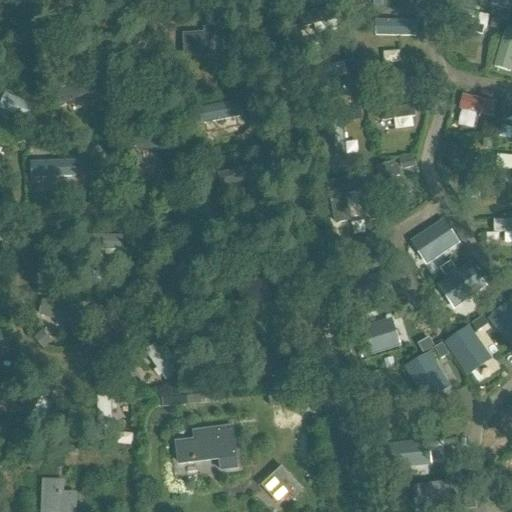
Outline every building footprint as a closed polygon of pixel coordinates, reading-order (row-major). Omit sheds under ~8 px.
[(0,0),(0,10),(24,7),(22,0),(0,0)] [(492,0),(491,7),(506,10),(508,0),(492,0)] [(334,9),(299,16),(302,28),(315,26),(336,21),(334,9)] [(458,10),(455,22),(474,27),(484,29),(486,29),(489,17),(458,10)] [(375,22),(375,37),(415,38),(416,22),(375,22)] [(204,34),(184,35),(184,54),(215,53),(214,28),(204,29),(204,34)] [(511,34),(505,32),(494,67),(510,72),(511,63),(511,34)] [(318,43),(302,47),(305,59),(320,55),(318,43)] [(344,63),(307,71),(310,83),(329,79),(337,77),(346,75),(344,63)] [(96,77),(56,92),(61,105),(101,90),(96,77)] [(420,78),(381,85),(383,98),(423,92),(420,78)] [(5,94),(0,104),(0,107),(18,116),(24,119),(30,121),(37,107),(5,94)] [(463,96),(460,110),(494,118),(497,104),(463,96)] [(241,102),(200,110),(203,125),(244,117),(241,102)] [(413,106),(380,111),(381,123),(394,121),(412,118),(415,118),(413,106)] [(345,157),(342,121),(322,123),(325,159),(345,157)] [(128,135),(128,150),(164,151),(165,137),(128,135)] [(511,157),(497,156),(496,168),(511,169),(511,157)] [(467,158),(465,200),(479,201),(481,159),(467,158)] [(75,161),(31,162),(32,179),(76,177),(75,161)] [(377,167),(386,207),(402,203),(393,164),(377,167)] [(256,166),(219,175),(222,188),(259,179),(256,166)] [(326,183),(335,225),(351,222),(345,196),(361,192),(358,177),(326,183)] [(511,221),(494,222),(494,234),(505,234),(511,233),(511,221)] [(444,223),(414,242),(427,263),(458,243),(444,223)] [(85,236),(85,250),(107,251),(115,251),(122,251),(123,251),(124,237),(123,237),(85,236)] [(511,236),(503,236),(503,251),(511,250),(511,236)] [(176,266),(162,305),(175,310),(190,271),(176,266)] [(471,266),(442,287),(456,307),(485,286),(471,266)] [(385,275),(343,289),(349,309),(391,295),(385,275)] [(273,281),(239,287),(242,305),(276,300),(273,281)] [(44,301),(41,317),(83,325),(86,309),(44,301)] [(511,305),(510,303),(492,318),(511,341),(511,305)] [(391,323),(356,334),(364,357),(398,346),(391,323)] [(469,329),(449,343),(469,372),(489,359),(469,329)] [(0,347),(9,349),(12,336),(8,335),(0,333),(0,347)] [(157,344),(145,352),(162,375),(166,381),(166,382),(177,374),(177,373),(157,344)] [(427,356),(406,369),(424,400),(445,387),(427,356)] [(380,372),(366,376),(377,418),(391,414),(380,372)] [(299,384),(269,387),(270,407),(282,406),(282,403),(301,402),(299,384)] [(43,397),(24,425),(35,431),(53,404),(43,397)] [(98,399),(98,431),(111,432),(112,399),(105,399),(98,399)] [(508,428),(511,425),(511,407),(500,414),(508,428)] [(195,441),(176,443),(178,464),(220,459),(220,461),(221,471),(238,469),(233,427),(194,432),(195,441)] [(384,448),(386,470),(431,465),(429,444),(384,448)] [(181,489),(197,486),(193,466),(177,469),(181,489)] [(284,471),(264,489),(280,507),(290,498),(294,503),(304,493),(284,471)] [(445,480),(416,484),(417,490),(419,490),(421,500),(428,499),(430,511),(443,510),(443,511),(462,508),(459,494),(447,496),(445,480)] [(43,482),(41,511),(76,511),(77,495),(64,495),(65,483),(43,482)]
